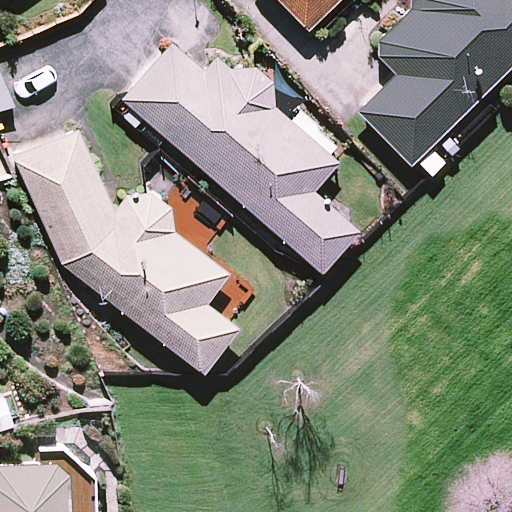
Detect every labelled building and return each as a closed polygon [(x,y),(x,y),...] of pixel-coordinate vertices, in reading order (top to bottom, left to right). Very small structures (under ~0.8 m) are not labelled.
[(330,0),(283,0),(307,24),(330,0)] [(511,0),(402,0),(365,37),(397,68),(358,108),(410,160),(511,56),(511,0)] [(252,60),(230,64),(221,56),(209,70),(172,38),(122,95),(323,273),(364,227),(315,184),(337,159),(271,101),(274,82),(252,60)] [(203,298),(226,268),(169,224),(179,211),(136,178),(113,206),(77,128),(15,157),(61,259),(202,367),(235,323),(203,298)] [(8,395),(0,395),(0,434),(12,433),(8,395)] [(0,511),(98,511),(96,475),(68,457),(0,460),(0,511)]
